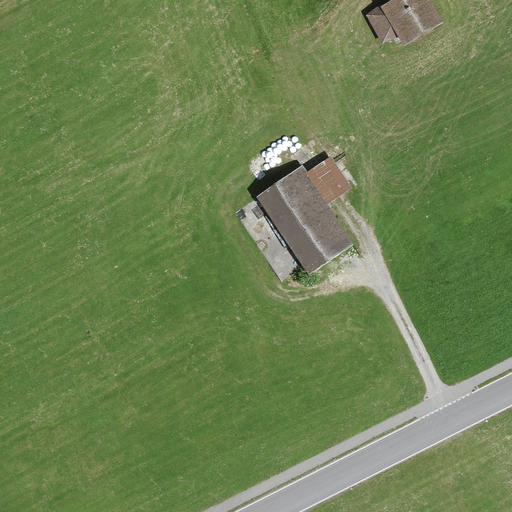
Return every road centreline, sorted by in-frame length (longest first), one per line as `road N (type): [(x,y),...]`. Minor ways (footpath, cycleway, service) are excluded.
road 1 (tertiary): [(273,511),(511,392)]
road 2 (track): [(454,421),(377,273)]
